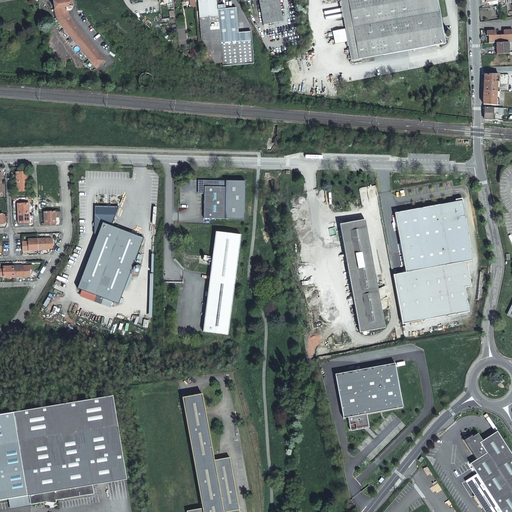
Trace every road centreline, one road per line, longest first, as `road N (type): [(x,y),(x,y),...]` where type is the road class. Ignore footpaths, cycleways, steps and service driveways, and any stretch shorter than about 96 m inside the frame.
road 1 (residential): [(170,158),(479,166)]
road 2 (unknown): [(384,210),(463,194),(473,257),(468,312),(420,325)]
road 3 (residential): [(479,166),(499,262),(490,360)]
road 4 (residential): [(366,511),(438,422),(475,394)]
